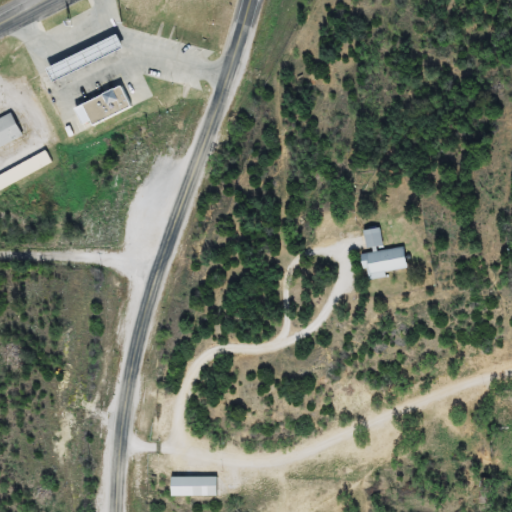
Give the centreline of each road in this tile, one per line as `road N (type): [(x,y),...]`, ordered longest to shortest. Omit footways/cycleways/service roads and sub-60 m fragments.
road 1 (tertiary): [(251,0),(149,305),(127,397),(119,511)]
road 2 (tertiary): [(162,267),(0,261)]
